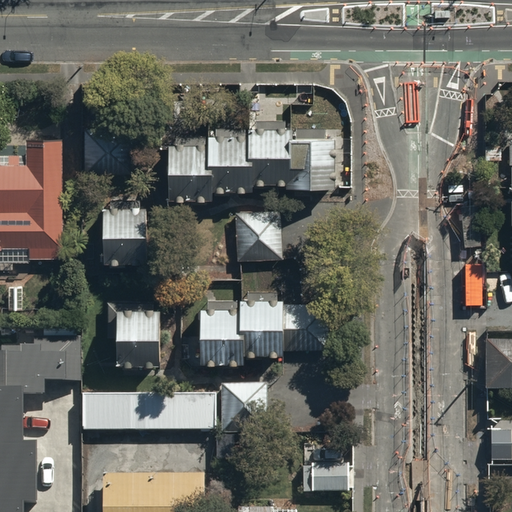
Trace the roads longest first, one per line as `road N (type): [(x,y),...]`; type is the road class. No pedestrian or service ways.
road 1 (residential): [(419,511),(419,194)]
road 2 (secondary): [(370,39),(106,15)]
road 3 (residential): [(419,194),(385,111),(370,39)]
road 4 (residential): [(470,39),(419,194)]
road 5 (secondary): [(106,15),(235,0)]
